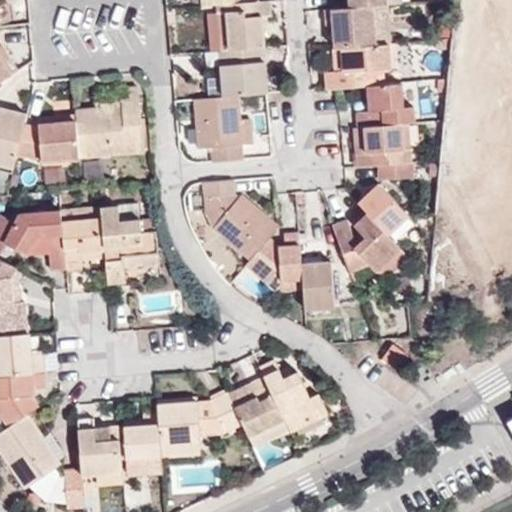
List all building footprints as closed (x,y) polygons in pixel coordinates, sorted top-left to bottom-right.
[(226,11),(229,49),(264,46),(263,27),(262,16),(268,15),(271,15),(269,0),(265,0),(256,1),(242,2),(226,4),(226,11)] [(511,17),(499,0),(487,0),(511,33),(511,17)] [(511,0),(499,0),(511,17),(511,0)] [(377,45),(388,44),(391,44),(389,3),(379,4),(375,5),(377,45)] [(331,8),(319,9),(321,28),(330,28),(332,48),(372,45),(377,45),(375,5),(370,5),(345,7),(331,8)] [(216,11),(219,51),(229,49),(226,11),(216,11)] [(451,38),(434,40),(436,50),(450,49),(451,38)] [(0,57),(10,74),(18,69),(0,42),(0,57)] [(388,44),(390,67),(397,67),(394,43),(391,44),(388,44)] [(325,90),(337,88),(367,85),(383,85),(382,68),(390,67),(388,44),(377,45),(372,45),(332,48),(334,71),(324,72),(325,90)] [(229,49),(219,51),(220,66),(223,96),(236,96),(267,93),(264,46),(229,49)] [(0,80),(10,74),(0,57),(0,80)] [(208,67),(212,97),(223,96),(220,66),(208,67)] [(486,113),(511,94),(511,86),(501,70),(471,91),(486,113)] [(438,92),(446,93),(447,79),(437,80),(438,92)] [(356,113),(358,128),(363,127),(402,123),(414,123),(413,105),(403,106),(401,83),(383,85),(367,85),(368,100),(369,111),(356,113)] [(95,108),(74,110),(74,113),(78,158),(143,152),(138,87),(120,88),(121,99),(121,107),(95,108)] [(210,147),(213,163),(243,160),(241,144),(238,118),(236,96),(223,96),(212,97),(194,99),(198,148),(210,147)] [(95,101),(95,108),(121,107),(121,99),(95,101)] [(369,111),(368,100),(355,102),(356,113),(369,111)] [(23,123),(25,114),(0,107),(0,164),(12,168),(15,154),(23,123)] [(37,127),(23,123),(15,154),(41,161),(78,158),(74,113),(36,118),(37,127)] [(511,179),(511,114),(481,137),(511,180),(511,179)] [(238,118),(241,144),(253,143),(251,117),(238,118)] [(355,153),(357,168),(377,166),(411,163),(410,147),(403,147),(402,123),(363,127),(365,152),(355,153)] [(358,128),(353,128),(355,153),(365,152),(363,127),(358,128)] [(411,163),(377,166),(378,179),(413,177),(413,163),(411,163)] [(11,172),(6,192),(15,194),(20,174),(11,172)] [(233,180),(202,183),(206,214),(213,230),(249,260),(268,238),(278,227),(241,195),(239,196),(234,192),(233,180)] [(378,182),(357,203),(367,213),(387,235),(408,215),(378,182)] [(509,262),(466,203),(446,219),(487,278),(509,262)] [(138,204),(118,206),(120,221),(140,220),(138,204)] [(118,206),(99,208),(100,219),(102,249),(103,258),(105,285),(124,282),(122,268),(122,255),(157,253),(155,232),(152,232),(151,219),(140,220),(120,221),(118,206)] [(50,270),(64,269),(60,223),(59,210),(18,214),(13,223),(0,214),(0,215),(0,252),(5,244),(26,254),(36,237),(46,236),(50,270)] [(332,224),(349,273),(369,263),(376,271),(399,248),(387,235),(367,213),(354,225),(361,233),(365,236),(357,245),(353,240),(347,219),(332,224)] [(60,223),(64,269),(81,268),(80,260),(80,252),(102,249),(100,219),(60,223)] [(302,289),(300,263),(297,232),(283,234),(284,246),(285,254),(278,254),(277,246),(268,238),(249,260),(245,265),(266,282),(280,265),(282,291),(302,289)] [(361,233),(353,240),(357,245),(365,236),(361,233)] [(383,280),(408,257),(399,248),(376,271),(383,280)] [(80,260),(103,258),(102,249),(80,252),(80,260)] [(122,255),(122,268),(158,265),(157,253),(122,255)] [(11,277),(15,269),(0,261),(0,337),(28,335),(24,302),(13,303),(11,277)] [(302,289),(304,310),(334,308),(332,262),(300,263),(302,289)] [(280,265),(266,282),(276,291),(282,291),(280,265)] [(16,277),(11,277),(13,303),(24,302),(23,292),(20,291),(16,277)] [(30,350),(29,335),(28,335),(0,337),(0,377),(44,374),(42,356),(30,357),(30,350)] [(397,371),(409,356),(390,344),(381,360),(397,371)] [(274,359),(257,367),(262,377),(288,431),(288,433),(327,415),(317,394),(309,398),(305,400),(302,391),(304,389),(295,372),(282,378),(274,359)] [(262,377),(257,367),(254,369),(259,379),(262,377)] [(45,388),(44,374),(0,377),(0,417),(8,427),(26,414),(37,407),(29,395),(29,389),(34,389),(45,388)] [(259,379),(226,395),(240,425),(251,448),(288,431),(262,377),(259,379)] [(210,401),(154,404),(155,412),(157,445),(199,442),(199,432),(223,430),(225,432),(240,425),(226,395),(225,392),(210,401)] [(123,426),(116,427),(117,439),(123,439),(127,476),(160,473),(159,458),(157,445),(155,412),(141,412),(141,418),(142,425),(123,426)] [(42,437),(26,414),(8,427),(0,432),(0,452),(24,489),(30,485),(56,467),(61,463),(58,460),(63,457),(63,453),(48,433),(42,437)] [(122,419),(123,426),(142,425),(141,418),(122,419)] [(93,419),(75,420),(79,467),(79,475),(96,474),(119,471),(117,439),(116,427),(101,428),(102,441),(94,441),(93,428),(93,419)] [(101,428),(93,428),(94,441),(102,441),(101,428)] [(157,445),(159,458),(200,455),(199,442),(157,445)] [(176,467),(178,487),(221,484),(219,463),(176,467)] [(30,485),(45,500),(66,501),(63,474),(61,474),(56,467),(30,485)] [(79,475),(79,467),(63,468),(63,474),(66,501),(66,509),(82,508),(81,496),(80,482),(79,475)] [(96,486),(120,484),(119,471),(96,474),(96,486)] [(80,482),(81,496),(92,496),(90,481),(80,482)]
